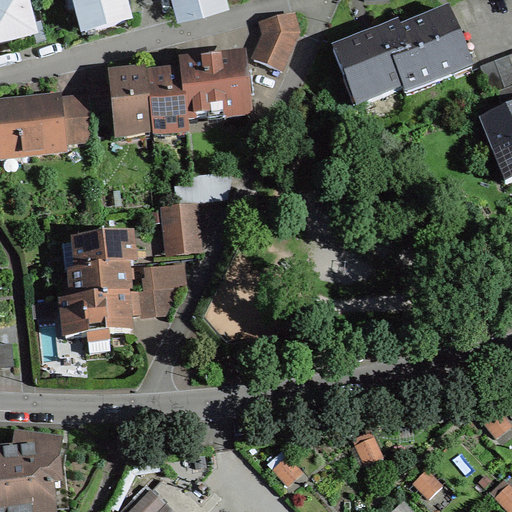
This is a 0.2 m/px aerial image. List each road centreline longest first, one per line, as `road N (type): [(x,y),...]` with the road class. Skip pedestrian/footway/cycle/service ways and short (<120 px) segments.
road 1 (residential): [(511,343),(360,378),(140,405),(0,404)]
road 2 (residential): [(152,33),(0,75)]
road 3 (residential): [(294,0),(152,33)]
road 4 (residential): [(330,0),(281,112)]
